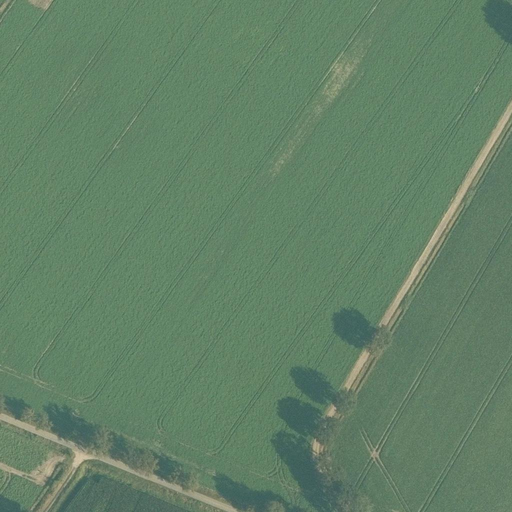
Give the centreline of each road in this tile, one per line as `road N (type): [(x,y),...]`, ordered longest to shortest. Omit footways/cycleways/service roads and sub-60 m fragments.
road 1 (track): [(511,111),(319,439),(341,511)]
road 2 (unclassified): [(232,511),(0,415)]
